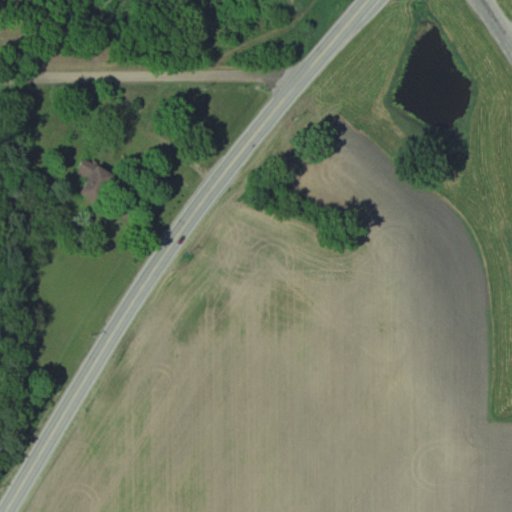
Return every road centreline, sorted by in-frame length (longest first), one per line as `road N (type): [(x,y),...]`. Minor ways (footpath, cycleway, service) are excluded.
road 1 (primary): [(370,0),(182,231),(7,511)]
road 2 (residential): [(0,78),(306,75)]
